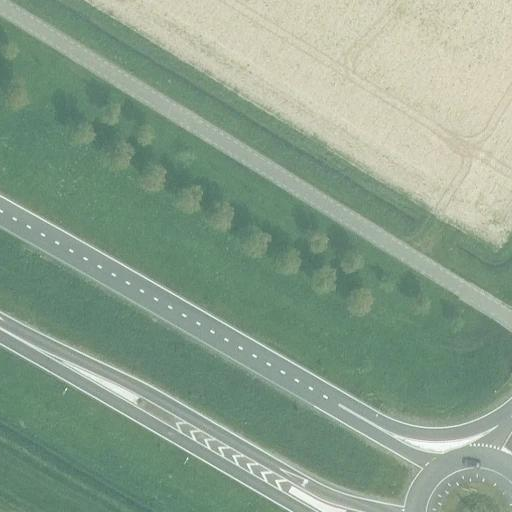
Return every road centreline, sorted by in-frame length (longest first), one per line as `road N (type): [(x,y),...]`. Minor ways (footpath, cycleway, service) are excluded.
road 1 (unclassified): [(511,318),(0,7)]
road 2 (trunk): [(306,395),(0,220)]
road 3 (primary): [(177,410),(328,496),(380,511)]
road 4 (trunk): [(0,330),(177,410)]
road 5 (trunk): [(0,337),(165,432)]
road 6 (primary): [(165,432),(302,511)]
road 7 (primary): [(511,411),(457,433),(365,429)]
